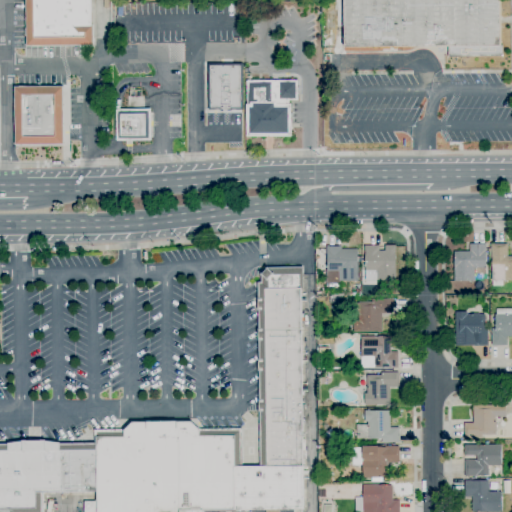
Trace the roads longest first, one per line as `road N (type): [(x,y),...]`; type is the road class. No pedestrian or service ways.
road 1 (primary): [(0,229),(502,206)]
road 2 (primary): [(462,168),(22,185)]
road 3 (residential): [(424,207),(433,511)]
road 4 (primary): [(462,168),(446,186),(327,189),(303,212)]
